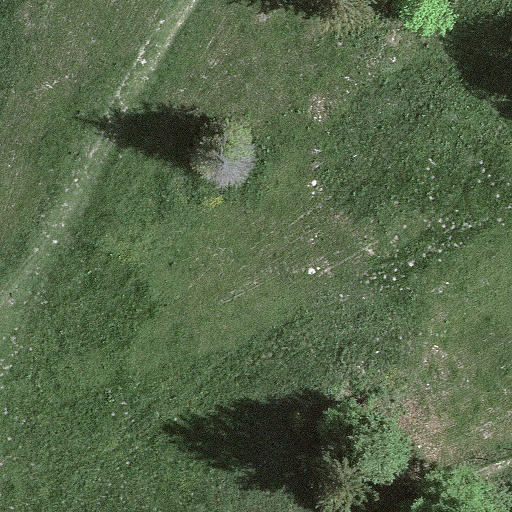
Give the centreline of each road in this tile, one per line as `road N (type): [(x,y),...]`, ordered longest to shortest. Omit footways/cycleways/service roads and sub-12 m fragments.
road 1 (track): [(511,204),(389,276),(171,447),(23,511)]
road 2 (track): [(0,351),(50,241),(203,0)]
